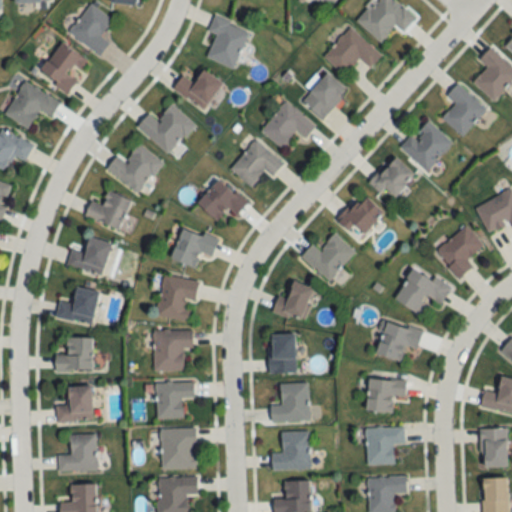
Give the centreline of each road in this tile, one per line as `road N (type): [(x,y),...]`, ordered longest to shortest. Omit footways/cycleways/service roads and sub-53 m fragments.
road 1 (residential): [(483,0),(255,255),(229,339),(235,511)]
road 2 (residential): [(178,0),(173,19),(63,171),(34,241),(18,332),(21,511)]
road 3 (residential): [(442,511),(447,383),(468,332),(511,284)]
